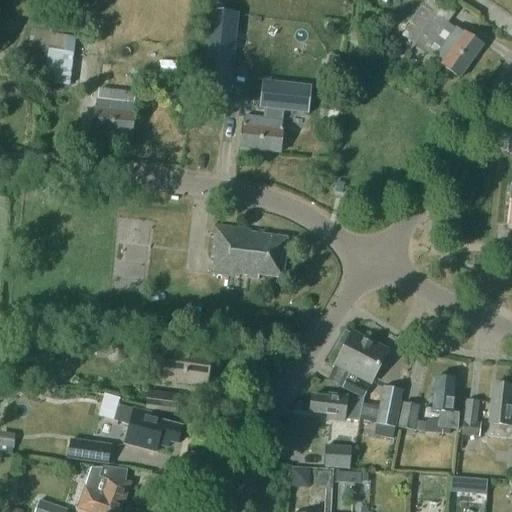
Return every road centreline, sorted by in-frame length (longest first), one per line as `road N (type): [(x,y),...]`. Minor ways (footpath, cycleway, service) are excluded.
road 1 (tertiary): [(372,263),(302,214),(264,199),(0,164)]
road 2 (tertiary): [(167,511),(262,412),(372,263)]
road 3 (tertiary): [(372,263),(511,71)]
road 4 (tertiary): [(511,331),(428,297),(372,263)]
